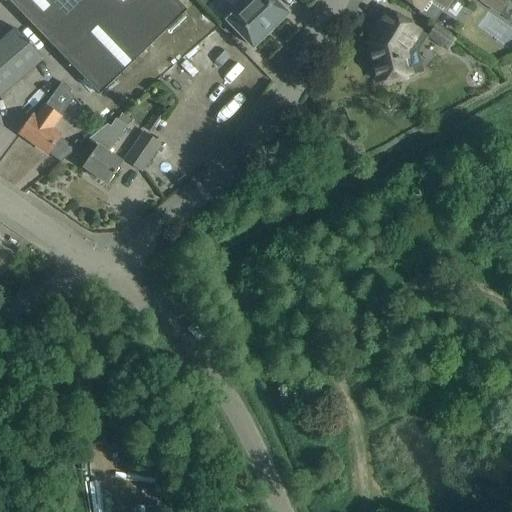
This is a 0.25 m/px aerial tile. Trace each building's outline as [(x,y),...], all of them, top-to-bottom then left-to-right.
[(177,0),(7,0),(100,94),(187,9),(177,0)] [(248,0),(226,22),(252,48),(286,14),(272,0),(248,0)] [(405,0),(421,11),(420,13),(433,23),(443,8),(444,8),(449,0),(405,0)] [(479,0),(496,12),(510,20),(511,17),(511,4),(505,0),(479,0)] [(420,31),(404,21),(387,11),(368,43),(369,44),(378,81),(409,74),(404,49),(407,44),(410,46),(420,31)] [(455,39),(436,25),(428,36),(447,50),(455,39)] [(15,28),(0,40),(0,95),(43,60),(15,28)] [(32,116),(32,117),(20,133),(47,153),(59,136),(50,130),(60,117),(60,116),(74,98),(61,83),(35,119),(32,116)] [(108,124),(103,127),(88,140),(97,146),(82,166),(107,184),(122,162),(108,153),(131,120),(121,113),(118,119),(116,118),(111,126),(108,124)] [(125,160),(141,171),(160,144),(144,132),(125,160)]
